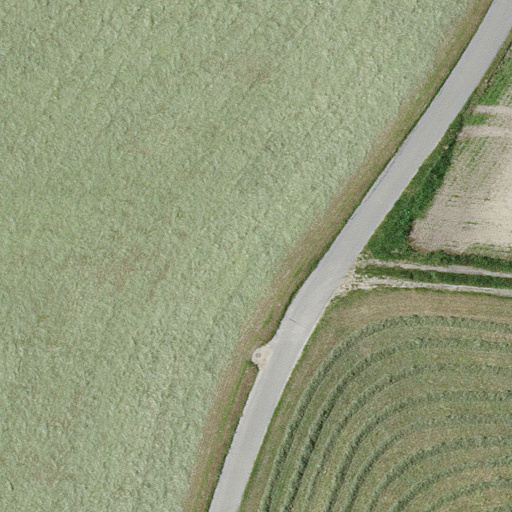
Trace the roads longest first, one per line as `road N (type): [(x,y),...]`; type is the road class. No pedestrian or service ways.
road 1 (unclassified): [(222,511),(260,397),(310,302),(508,0)]
road 2 (track): [(337,263),(382,276),(511,284)]
